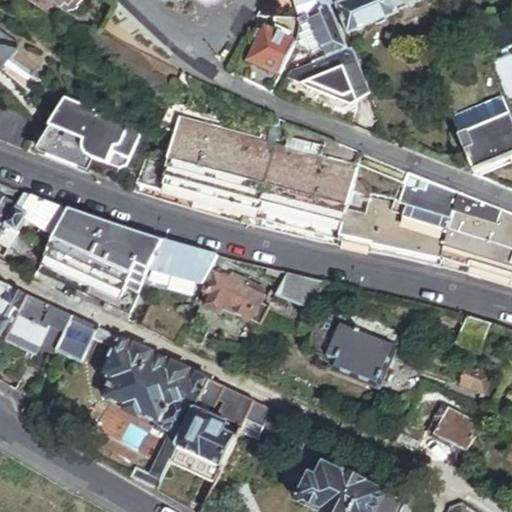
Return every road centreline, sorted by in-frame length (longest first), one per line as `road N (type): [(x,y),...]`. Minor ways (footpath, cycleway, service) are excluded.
road 1 (residential): [(511,314),(128,218),(0,165)]
road 2 (tertiary): [(0,424),(154,511)]
road 3 (residential): [(249,0),(235,20),(202,33),(160,22),(131,0)]
